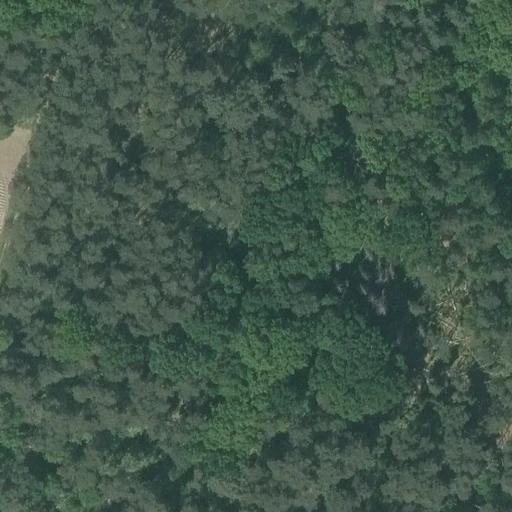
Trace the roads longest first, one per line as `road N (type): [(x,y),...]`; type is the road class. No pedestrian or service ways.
road 1 (track): [(468,0),(417,97),(417,131),(511,237)]
road 2 (track): [(72,0),(37,122)]
